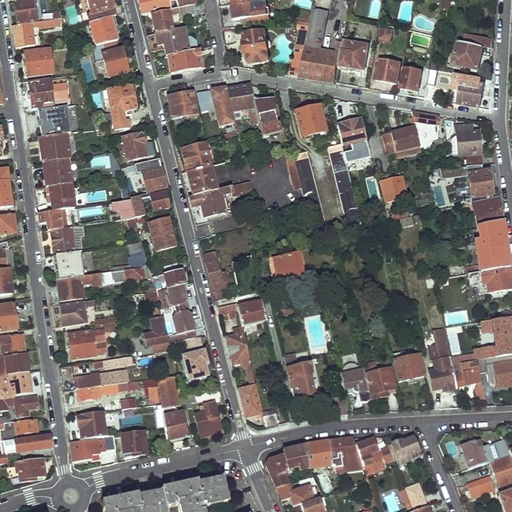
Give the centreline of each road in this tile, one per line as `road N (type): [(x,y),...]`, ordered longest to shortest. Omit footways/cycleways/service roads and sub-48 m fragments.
road 1 (residential): [(71,496),(14,110)]
road 2 (residential): [(149,86),(245,447)]
road 3 (residential): [(220,71),(498,120)]
road 4 (residential): [(71,496),(98,482),(245,447)]
road 5 (residential): [(245,447),(344,427),(421,423)]
road 6 (residential): [(505,0),(498,120)]
